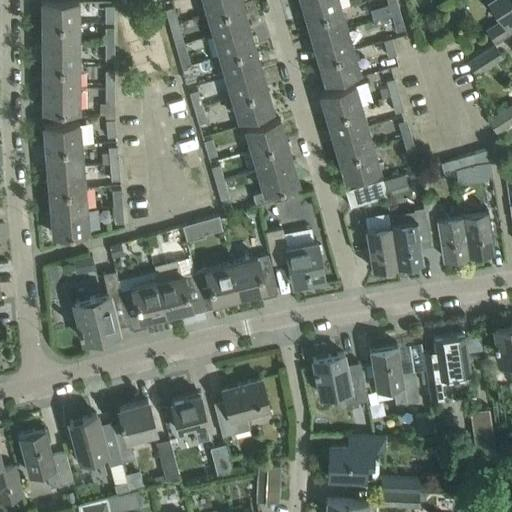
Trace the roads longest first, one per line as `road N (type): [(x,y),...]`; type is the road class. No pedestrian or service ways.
road 1 (residential): [(43,379),(17,100),(20,0)]
road 2 (residential): [(279,0),(359,302)]
road 3 (residential): [(43,379),(300,316)]
road 4 (residential): [(299,511),(300,316)]
road 5 (residential): [(359,302),(511,277)]
